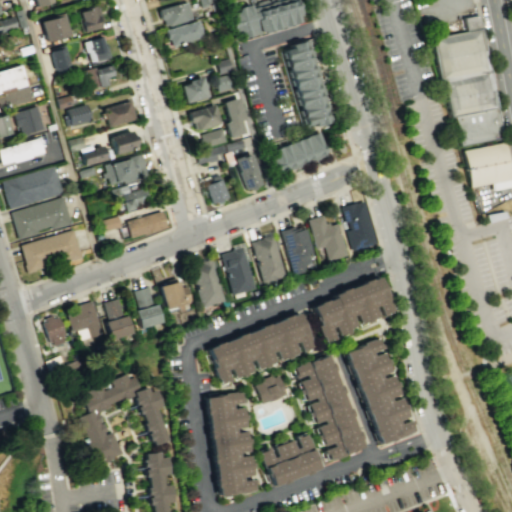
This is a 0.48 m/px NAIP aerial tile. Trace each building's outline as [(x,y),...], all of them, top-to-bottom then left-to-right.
[(298,0),(250,0),(227,7),(236,36),(300,17),(297,9),(301,8),(298,0)] [(189,18),(184,1),(156,9),(161,26),(189,18)] [(99,27),(95,6),(74,10),(78,31),(99,27)] [(43,42),(66,36),(60,14),(37,20),(43,42)] [(0,33),(14,30),(10,16),(0,18),(0,33)] [(462,150),(504,141),(479,17),(462,20),(465,35),(435,41),(436,45),(432,45),(440,85),(445,84),(452,121),(456,120),(462,150)] [(167,47),(200,37),(195,20),(162,30),(167,47)] [(105,57),(100,36),(80,41),(85,62),(105,57)] [(277,52),(301,130),(331,121),(307,39),(285,45),(286,49),(277,52)] [(66,67),(60,46),(47,50),(53,71),(66,67)] [(216,73),(228,71),(225,58),(213,61),(216,73)] [(109,75),(106,63),(82,70),(87,89),(104,84),(102,77),(109,75)] [(0,91),(22,85),(16,65),(0,69),(0,91)] [(228,88),(224,74),(212,77),(215,91),(228,88)] [(178,82),(180,102),(203,98),(200,78),(178,82)] [(240,133),(237,120),(241,119),(235,97),(220,101),(225,121),(222,122),(225,137),(240,133)] [(100,107),(105,126),(132,119),(127,100),(100,107)] [(64,126),(87,120),(82,103),(60,110),(64,126)] [(190,130),(217,123),(212,104),(185,111),(190,130)] [(10,112),(16,135),(40,129),(33,105),(10,112)] [(0,134),(8,133),(3,114),(0,114),(0,134)] [(195,134),(199,147),(222,141),(218,128),(195,134)] [(133,146),(128,129),(105,136),(111,153),(133,146)] [(315,132),(264,152),(273,176),(324,156),(315,132)] [(0,146),(0,163),(38,154),(34,138),(0,146)] [(511,188),(504,144),(463,151),(470,189),(488,186),(489,192),(511,188)] [(195,162),(214,161),(213,152),(230,150),(230,145),(194,148),(195,162)] [(242,190),(259,184),(248,153),(231,159),(242,190)] [(98,164),(104,186),(144,175),(139,154),(98,164)] [(0,178),(0,189),(4,208),(59,195),(52,166),(0,178)] [(203,183),(207,203),(224,199),(219,179),(203,183)] [(121,209),(146,202),(142,187),(126,191),(124,185),(107,189),(109,198),(118,195),(121,209)] [(7,211),(14,237),(67,223),(60,197),(7,211)] [(337,206),(348,250),(372,244),(361,200),(337,206)] [(123,218),(126,236),(162,229),(159,212),(123,218)] [(343,255),(334,221),(322,225),(319,214),(304,219),(312,248),(320,246),(324,260),(343,255)] [(100,230),(116,227),(114,216),(98,219),(100,230)] [(309,252),(302,224),(277,230),(288,275),(303,271),(301,264),(307,262),(305,253),(309,252)] [(16,243),(23,270),(77,257),(70,230),(16,243)] [(251,288),(239,246),(217,253),(228,294),(251,288)] [(199,307),(221,300),(209,258),(186,265),(199,307)] [(309,301),(322,337),(333,334),(329,323),(333,322),(337,331),(347,328),(346,324),(354,321),(350,311),(354,309),(358,319),(376,313),(373,302),(377,301),(381,311),(391,308),(378,272),(330,289),(332,293),(309,301)] [(188,301),(184,286),(176,288),(174,280),(155,285),(161,308),(177,303),(177,304),(188,301)] [(134,308),(150,303),(145,286),(129,291),(134,308)] [(124,314),(119,315),(115,298),(99,301),(104,321),(102,321),(105,338),(128,333),(124,314)] [(76,339),(98,334),(90,300),(74,304),(76,309),(63,312),(68,331),(74,330),(76,339)] [(136,327),(158,322),(153,304),(132,309),(136,327)] [(204,345),(217,379),(227,375),(224,367),(228,365),(232,375),(250,368),(246,358),(251,357),(255,366),(273,359),(269,350),(274,348),(278,357),(295,351),(291,341),(295,339),(299,349),(311,344),(297,309),(204,345)] [(39,319),(46,346),(62,341),(55,314),(39,319)] [(342,349),(378,440),(413,426),(409,417),(398,421),(397,418),(406,414),(398,395),(389,398),(388,394),(397,391),(389,372),(381,375),(379,371),(388,368),(380,350),(372,353),(370,348),(380,345),(377,335),(342,349)] [(321,447),(324,457),(360,443),(324,352),(289,366),(293,376),(303,372),(305,376),(295,380),(302,397),(312,394),(314,398),(304,402),(311,421),(321,417),(323,421),(314,425),(321,443),(330,440),(331,443),(321,447)] [(94,409),(129,396),(147,445),(163,439),(151,407),(155,406),(147,384),(132,389),(126,372),(106,379),(108,386),(98,390),(96,385),(77,392),(84,412),(73,416),(91,464),(117,455),(108,431),(103,433),(94,409)] [(251,381),(258,402),(283,393),(275,372),(251,381)] [(214,491),(253,488),(237,388),(199,395),(214,491)] [(254,449),(266,483),(315,466),(302,431),(291,434),(295,444),(291,446),(288,437),(269,443),(272,453),(269,454),(265,445),(254,449)] [(145,511),(168,511),(169,511),(168,511),(162,511),(162,503),(168,503),(166,484),(159,485),(158,474),(164,474),(163,453),(142,454),(145,511)]
